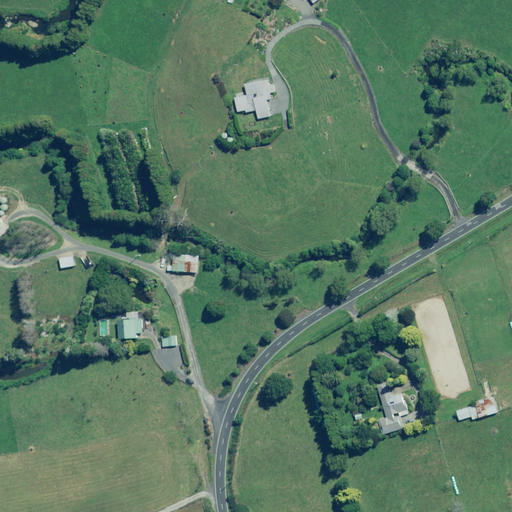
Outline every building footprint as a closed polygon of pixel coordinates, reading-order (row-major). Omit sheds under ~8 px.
[(249,91),(237,94),(241,112),(249,111),(249,114),(259,112),(261,120),(274,117),(271,100),(274,100),(273,93),(277,92),(276,85),(271,86),(270,80),(248,85),(249,91)] [(226,132),(222,137),(233,145),(237,140),(226,132)] [(9,207),(5,205),(0,214),(0,215),(4,217),(9,207)] [(199,256),(174,255),(174,266),(169,266),(168,272),(199,273),(199,256)] [(129,313),(129,318),(124,318),(124,321),(120,321),(121,340),(138,339),(138,334),(145,334),(144,320),(140,320),(140,313),(129,313)] [(178,346),(178,336),(164,337),(165,347),(178,346)] [(393,397),(389,383),(379,386),(388,418),(380,421),(384,435),(406,429),(402,417),(410,414),(404,394),(393,397)] [(480,419),(476,406),(458,411),(461,421),(473,417),(474,420),(480,419)] [(499,413),(498,407),(480,413),(482,418),(499,413)] [(321,412),(317,413),(325,441),(329,440),(321,412)]
